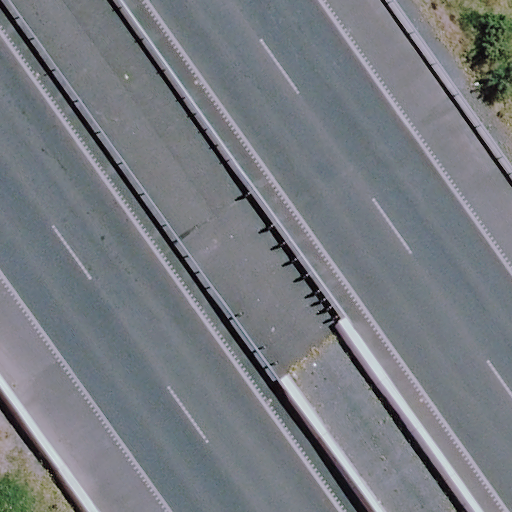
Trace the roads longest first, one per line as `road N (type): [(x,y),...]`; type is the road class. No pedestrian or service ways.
road 1 (motorway): [(241,0),(511,387)]
road 2 (motorway): [(254,511),(0,155)]
